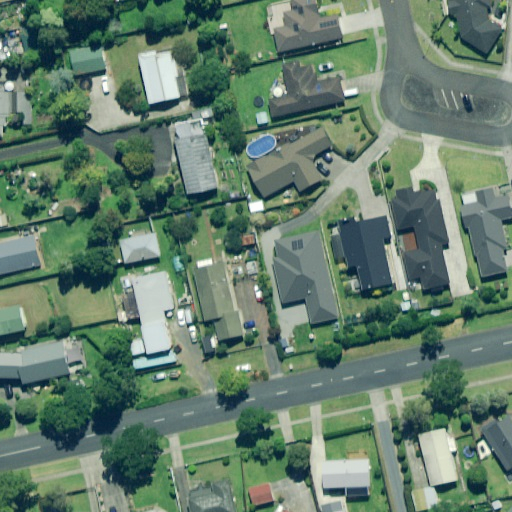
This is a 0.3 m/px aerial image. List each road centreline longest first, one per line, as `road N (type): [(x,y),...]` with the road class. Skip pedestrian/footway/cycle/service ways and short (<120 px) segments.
road 1 (residential): [(0,458),(511,342)]
road 2 (residential): [(511,132),(415,121),(394,108),(391,85)]
road 3 (residential): [(402,50),(441,78),(511,93)]
